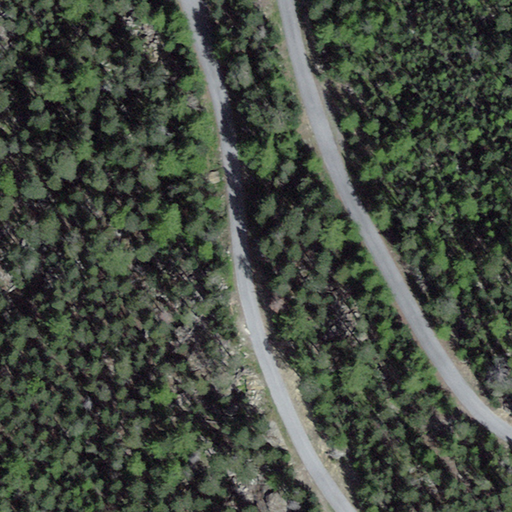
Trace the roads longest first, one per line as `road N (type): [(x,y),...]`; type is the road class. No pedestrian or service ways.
road 1 (track): [(195,0),(227,128),(245,296),(312,463),(347,511)]
road 2 (track): [(511,437),(468,406),(314,117),(287,0)]
